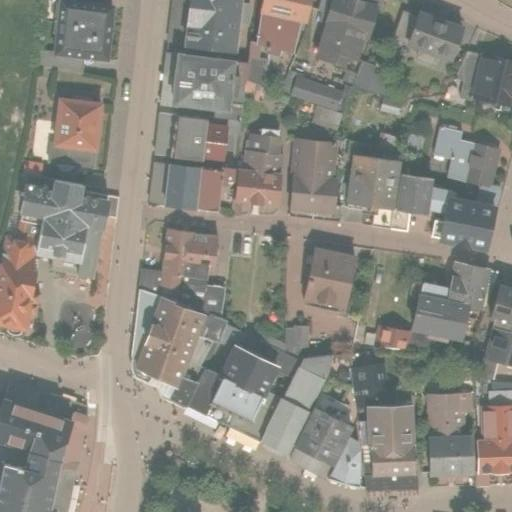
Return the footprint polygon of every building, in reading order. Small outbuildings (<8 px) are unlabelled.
[(118,6),(68,0),(57,0),(51,56),(112,63),(118,6)] [(251,0),(187,0),(183,46),(247,52),(251,0)] [(311,0),(251,0),(247,52),(298,64),(311,0)] [(375,0),(329,0),(315,59),(361,71),(378,1),(375,0)] [(417,9),(404,45),(450,63),(464,28),(417,9)] [(249,60),(168,51),(162,105),(242,114),(249,60)] [(511,102),(511,61),(481,56),(473,99),(511,106),(511,102)] [(346,89),(300,75),(294,95),(340,109),(346,89)] [(108,102),(52,96),(47,147),(102,153),(108,102)] [(226,121),(160,115),(157,155),(223,161),(226,121)] [(327,129),(301,121),(297,132),(323,140),(327,129)] [(446,127),(439,125),(428,169),(448,174),(447,180),(497,192),(506,152),(462,141),(464,133),(459,132),(460,126),(447,123),(446,127)] [(243,167),(236,167),(233,201),(279,206),(284,155),(280,154),(281,137),(247,134),(243,167)] [(343,143),(294,139),(287,210),(336,215),(343,143)] [(101,167),(102,153),(47,147),(45,161),(101,167)] [(400,162),(351,157),(346,206),(373,209),(395,211),(399,172),(400,162)] [(224,169),(155,163),(151,204),(221,210),(224,169)] [(433,176),(399,172),(395,211),(410,213),(429,215),(429,207),(432,184),(433,176)] [(53,191),(30,187),(23,224),(44,227),(40,254),(69,259),(67,268),(98,274),(107,215),(115,216),(119,191),(55,180),(53,191)] [(432,184),(429,207),(449,209),(451,196),(457,197),(458,187),(432,184)] [(447,219),(438,218),(434,238),(489,248),(497,205),(457,197),(451,196),(449,209),(447,219)] [(395,211),(373,209),(371,227),(408,231),(410,213),(395,211)] [(44,227),(23,224),(21,235),(6,232),(0,261),(0,319),(5,321),(10,328),(21,330),(29,326),(38,327),(45,290),(38,289),(42,268),(37,267),(40,254),(44,227)] [(216,274),(219,230),(162,224),(158,268),(210,274),(216,274)] [(355,255),(313,247),(302,302),(345,310),(355,255)] [(425,292),(419,291),(410,328),(460,341),(469,308),(485,313),(496,271),(453,260),(447,287),(428,282),(425,292)] [(210,274),(158,268),(143,267),(138,290),(208,314),(209,312),(221,317),(226,284),(210,283),(210,274)] [(511,288),(499,284),(485,330),(505,336),(497,361),(511,365),(511,288)] [(157,393),(168,401),(180,376),(198,335),(208,314),(138,290),(129,367),(133,377),(156,386),(157,393)] [(209,312),(208,314),(198,335),(211,341),(217,343),(226,324),(227,320),(221,317),(209,312)] [(387,323),(382,339),(408,348),(414,332),(387,323)] [(220,374),(231,350),(233,345),(239,348),(246,333),(226,324),(217,343),(211,341),(200,365),(204,366),(220,374)] [(284,344),(284,353),(299,358),(310,357),(309,326),(284,327),(284,344)] [(284,353),(284,344),(262,334),(257,342),(267,346),(284,353)] [(180,376),(196,383),(204,366),(200,365),(211,341),(198,335),(180,376)] [(201,416),(260,443),(289,378),(276,372),(279,366),(261,358),(239,348),(233,345),(231,350),(220,374),(204,366),(196,383),(180,376),(168,401),(201,416)] [(286,455),(292,445),(317,392),(323,378),(333,355),(310,357),(299,358),(284,353),(267,346),(261,358),(279,366),(276,372),(289,378),(260,443),(286,455)] [(385,365),(352,366),(353,405),(365,405),(386,404),(385,365)] [(9,382),(0,408),(0,440),(15,446),(13,453),(17,453),(28,456),(29,451),(73,462),(84,406),(50,395),(46,397),(41,412),(33,409),(37,395),(36,390),(9,382)] [(348,406),(317,392),(292,445),(333,466),(348,437),(352,427),(347,424),(351,419),(348,406)] [(427,434),(464,433),(463,413),(471,413),(470,393),(426,394),(427,434)] [(386,404),(365,405),(366,422),(358,422),(358,443),(359,477),(360,490),(366,490),(415,488),(415,475),(413,404),(386,404)] [(481,441),(483,479),(511,477),(511,408),(502,409),(502,415),(487,416),(488,441),(481,441)] [(464,433),(427,434),(428,475),(473,474),(471,433),(464,433)] [(348,437),(333,466),(327,479),(360,490),(359,477),(358,443),(348,437)] [(0,511),(62,511),(73,462),(29,451),(28,456),(17,453),(14,466),(2,465),(0,476),(0,511)]
